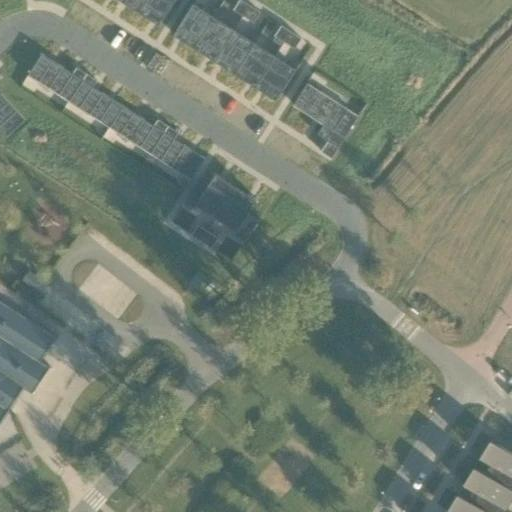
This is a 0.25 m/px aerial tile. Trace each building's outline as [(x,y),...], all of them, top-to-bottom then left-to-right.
[(119,0),(139,12),(147,0),(119,0)] [(147,0),(139,12),(160,26),(176,0),(147,0)] [(241,0),(239,0),(233,10),(244,16),(250,6),(241,0)] [(194,3),(174,35),(194,48),(214,17),(194,3)] [(250,6),(244,16),(254,23),(260,12),(250,6)] [(214,17),(194,48),(215,61),(235,30),(214,17)] [(281,26),(275,36),(285,43),(291,32),(281,26)] [(235,30),(215,61),(235,74),(255,43),(235,30)] [(291,32),(285,43),(295,49),(301,39),(291,32)] [(255,43),(235,74),(256,87),(276,56),(255,43)] [(42,54),(28,75),(69,101),(83,80),(72,73),(51,60),(42,54)] [(276,56),(256,87),(276,101),(296,69),(276,56)] [(77,67),(73,73),(83,80),(87,74),(77,67)] [(87,74),(83,80),(93,87),(97,80),(87,74)] [(83,80),(69,101),(110,127),(124,106),(83,80)] [(307,84),(293,105),(324,124),(317,134),(323,138),(328,141),(338,148),(358,117),(307,84)] [(1,93),(0,93),(0,128),(7,136),(25,120),(1,93)] [(124,106),(110,127),(151,154),(164,132),(124,106)] [(158,120),(154,126),(164,132),(168,126),(158,120)] [(168,126),(164,132),(174,139),(178,133),(168,126)] [(164,132),(151,154),(191,179),(192,180),(205,159),(204,158),(164,132)] [(328,141),(321,152),(331,158),(338,148),(328,141)] [(197,181),(184,202),(195,209),(197,206),(217,218),(237,187),(216,174),(207,187),(198,181),(197,181)] [(237,187),(217,218),(237,231),(235,234),(245,241),(259,220),(249,214),(258,200),(255,198),(237,187)] [(191,235),(201,242),(208,232),(198,225),(191,235)] [(208,232),(201,242),(211,249),(212,248),(218,238),(208,232)] [(198,270),(189,282),(196,288),(197,288),(204,280),(206,277),(198,270)] [(29,271),(23,279),(36,289),(42,281),(29,271)] [(0,424),(24,388),(33,393),(50,367),(41,361),(56,337),(0,300),(0,424)] [(489,462),(483,473),(511,490),(511,453),(491,441),(481,457),(489,462)] [(511,490),(483,473),(474,467),(464,484),(473,489),(466,500),(486,511),(510,511),(511,511),(505,508),(511,496),(511,490)] [(448,511),(486,511),(466,500),(458,494),(447,511),(448,511)]
